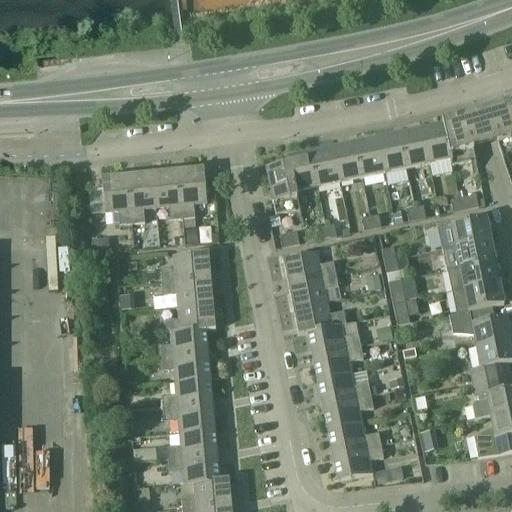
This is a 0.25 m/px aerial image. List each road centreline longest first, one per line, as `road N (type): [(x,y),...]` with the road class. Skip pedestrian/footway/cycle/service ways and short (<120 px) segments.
road 1 (residential): [(226,136),(304,511)]
road 2 (secondary): [(218,84),(373,54),(511,10)]
road 3 (residential): [(226,136),(469,90)]
road 4 (secondary): [(0,104),(218,84)]
road 5 (residential): [(317,511),(511,487)]
road 6 (residential): [(511,237),(469,90)]
road 7 (residential): [(85,154),(226,136)]
